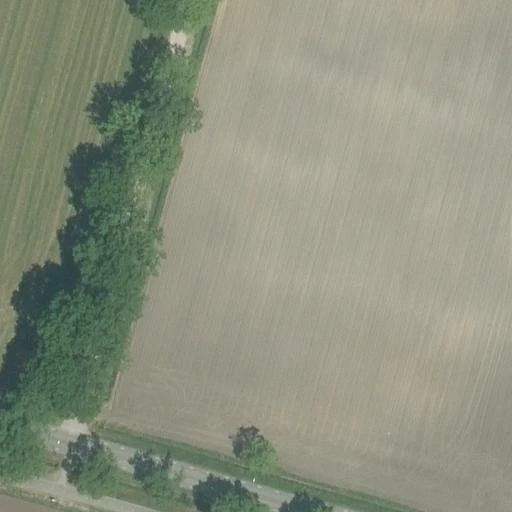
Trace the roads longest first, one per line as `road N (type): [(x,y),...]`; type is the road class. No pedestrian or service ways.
road 1 (track): [(70,444),(188,0)]
road 2 (tertiary): [(311,511),(0,424)]
